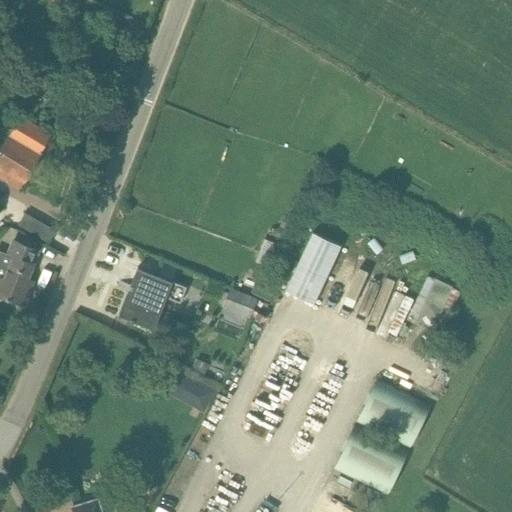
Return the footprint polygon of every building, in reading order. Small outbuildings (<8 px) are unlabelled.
[(37,75),(50,84),(56,75),(43,67),(37,75)] [(52,134),(21,116),(0,148),(0,163),(25,179),(52,134)] [(37,234),(52,239),(56,228),(40,224),(37,234)] [(286,229),(281,228),(274,231),(272,236),(281,240),(282,238),(286,229)] [(268,264),(272,254),(277,242),(266,237),(261,250),(257,260),(268,264)] [(0,276),(0,294),(25,304),(31,289),(25,287),(40,250),(16,240),(10,254),(13,255),(6,275),(5,279),(0,276)] [(119,314),(119,315),(153,328),(172,281),(138,267),(137,268),(139,268),(132,285),(134,286),(132,292),(130,291),(121,314),(119,314)] [(258,277),(251,293),(270,301),(277,286),(269,282),(272,274),(264,270),(261,278),(258,277)] [(460,291),(428,276),(407,319),(434,332),(436,327),(442,330),(460,291)] [(258,300),(231,289),(223,306),(250,317),(258,300)] [(205,375),(209,366),(197,360),(192,370),(205,375)] [(215,391),(180,372),(169,394),(204,412),(215,391)] [(374,385),(359,416),(412,443),(428,413),(374,385)] [(352,432),(336,463),(390,490),(405,458),(352,432)] [(102,511),(98,499),(73,507),(74,511),(102,511)]
